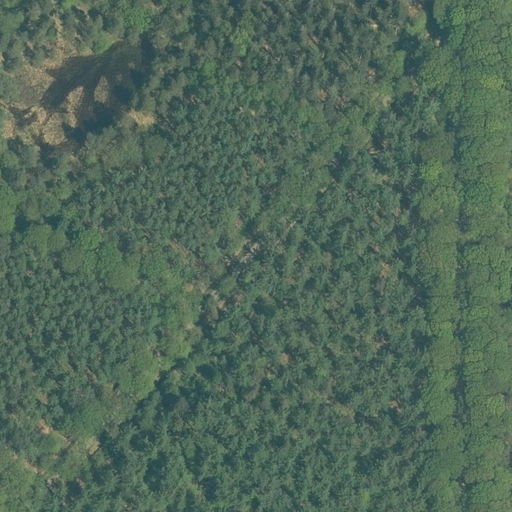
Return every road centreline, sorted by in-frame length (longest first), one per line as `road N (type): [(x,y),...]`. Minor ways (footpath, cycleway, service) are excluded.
road 1 (track): [(450,30),(26,511)]
road 2 (track): [(463,511),(456,191)]
road 3 (track): [(73,0),(307,106),(354,136)]
road 4 (track): [(456,191),(449,0)]
